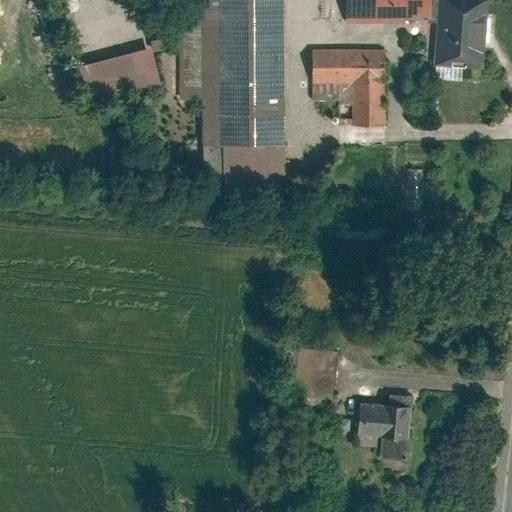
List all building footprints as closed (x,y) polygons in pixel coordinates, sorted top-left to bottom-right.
[(291,0),(211,0),(211,140),(232,140),(291,140),(291,0)] [(434,0),(351,0),(352,20),(434,20),(434,0)] [(493,0),(445,0),(442,60),(490,63),(493,0)] [(162,41),(92,63),(103,101),(174,79),(162,41)] [(389,49),(317,49),(317,83),(356,83),(356,122),(389,122),(389,49)] [(232,177),(232,140),(211,140),(211,177),(232,177)] [(423,209),(424,169),(406,168),(405,209),(423,209)] [(417,403),(368,400),(366,432),(389,434),(415,436),(417,403)] [(415,436),(389,434),(388,453),(414,455),(415,436)]
